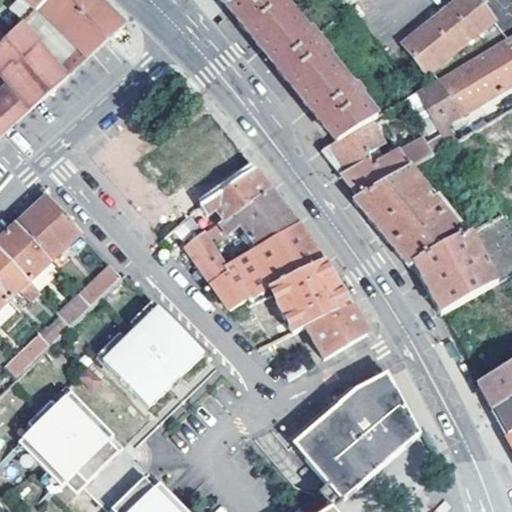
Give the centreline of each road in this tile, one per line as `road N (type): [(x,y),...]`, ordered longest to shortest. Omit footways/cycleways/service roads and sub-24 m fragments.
road 1 (residential): [(402,334),(275,405),(49,155)]
road 2 (secondary): [(402,334),(344,236),(185,34)]
road 3 (secondary): [(483,511),(439,398),(402,334)]
road 4 (residential): [(49,155),(185,34)]
